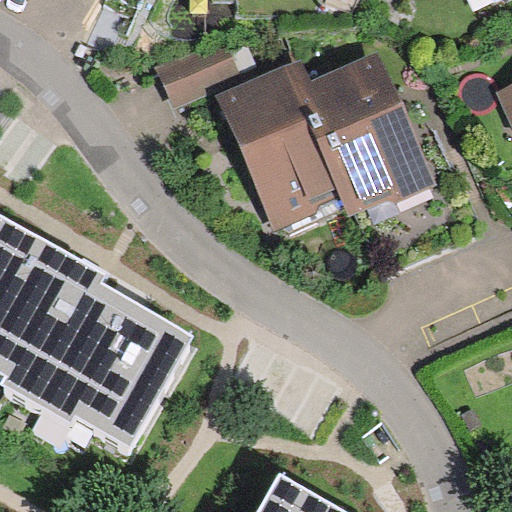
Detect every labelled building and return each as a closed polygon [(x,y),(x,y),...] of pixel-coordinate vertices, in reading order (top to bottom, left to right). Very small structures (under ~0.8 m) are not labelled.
[(178,102),(244,69),(228,37),(162,70),(178,102)] [(391,100),(380,72),(311,102),(354,201),(364,224),(432,195),(391,100)] [(228,141),(269,237),(354,201),(311,102),(301,77),(216,113),(228,141)] [(133,456),(194,346),(101,297),(108,283),(98,277),(0,223),(0,384),(13,391),(8,399),(71,434),(76,424),(133,456)] [(337,511),(281,480),(263,511),(337,511)]
